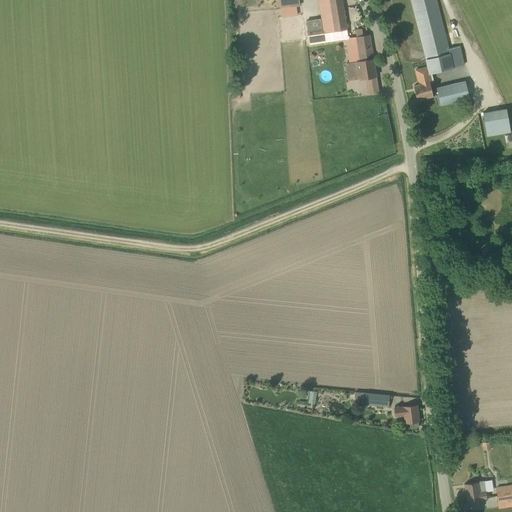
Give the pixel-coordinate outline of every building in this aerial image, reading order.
[(277,0),(278,1),(280,1),(280,9),(297,7),(300,6),(299,0),(277,0)] [(309,42),(338,38),(348,36),(342,0),(318,0),(323,33),(308,35),(309,42)] [(449,49),(436,0),(411,0),(427,62),(428,66),(416,69),(419,82),(418,82),(419,84),(414,85),(417,100),(434,96),(429,76),(432,75),(432,73),(464,66),(460,47),(449,49)] [(356,61),(359,79),(377,76),(370,35),(356,37),(359,60),(356,61)] [(441,105),(469,98),(465,80),(437,87),(441,105)] [(487,136),(510,132),(506,108),(483,112),(487,136)] [(389,406),(390,395),(365,393),(355,392),(354,401),(364,402),(364,404),(389,406)] [(419,421),(418,405),(388,408),(387,415),(395,414),(395,417),(404,416),(404,423),(419,421)] [(480,499),(487,499),(487,498),(485,480),(478,481),(478,482),(464,484),(467,500),(480,499)] [(511,500),(511,487),(496,490),(498,503),(508,501),(511,500)]
